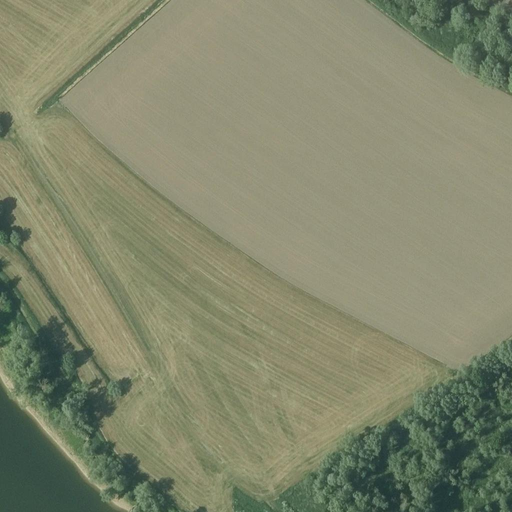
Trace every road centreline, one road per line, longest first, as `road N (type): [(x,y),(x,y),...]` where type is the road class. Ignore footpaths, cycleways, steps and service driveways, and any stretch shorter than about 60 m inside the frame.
road 1 (track): [(0,277),(84,403),(99,442),(180,511)]
road 2 (track): [(274,511),(277,485),(295,463),(384,401),(427,355)]
